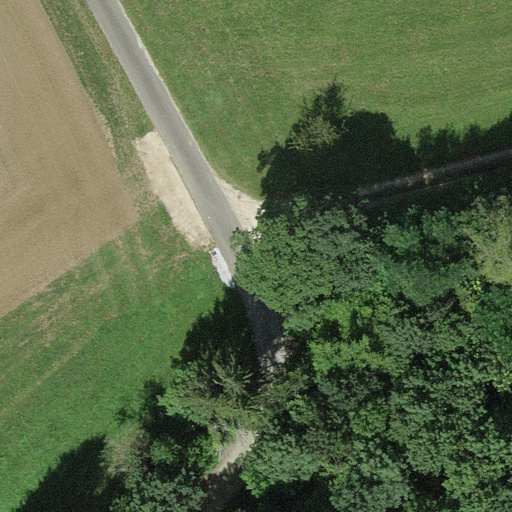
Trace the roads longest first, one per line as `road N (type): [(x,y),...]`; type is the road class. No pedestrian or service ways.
road 1 (track): [(103,0),(229,241),(270,378),(240,490),(219,511)]
road 2 (track): [(229,241),(511,160)]
